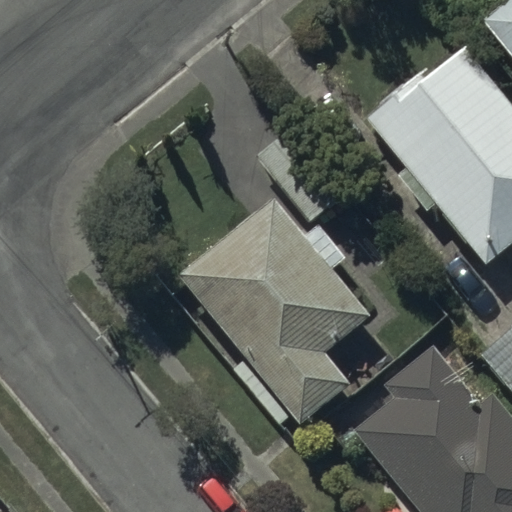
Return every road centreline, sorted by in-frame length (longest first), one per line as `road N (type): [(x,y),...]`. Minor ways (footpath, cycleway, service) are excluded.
road 1 (residential): [(176,511),(0,297)]
road 2 (unclassified): [(0,102),(124,0)]
